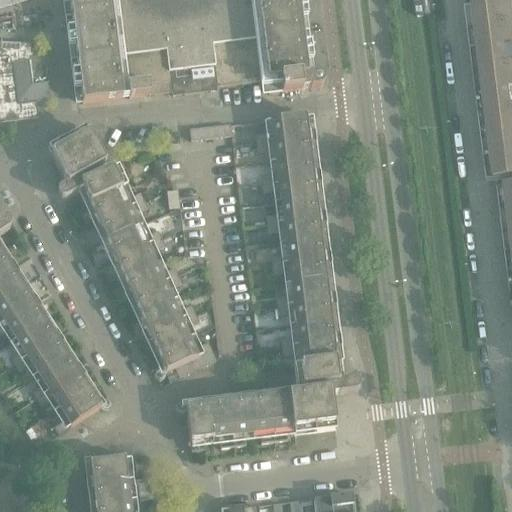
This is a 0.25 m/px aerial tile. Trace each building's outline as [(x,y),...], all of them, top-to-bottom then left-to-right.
[(128,101),(171,96),(172,99),(212,94),(212,91),(260,85),(255,41),(261,40),(268,97),(309,92),(309,93),(310,93),(310,92),(318,91),(319,91),(320,90),(321,89),(322,88),(323,87),(323,86),(324,85),(324,83),(323,82),(323,81),(322,80),(321,79),(320,78),(319,77),(317,77),(316,77),(307,78),(297,0),(68,0),(70,15),(71,21),(81,107),(121,102),(116,59),(123,58),(128,101)] [(511,0),(490,0),(492,8),(466,11),(467,21),(487,184),(511,181),(511,0)] [(0,50),(28,52),(29,65),(44,63),(46,83),(50,83),(43,48),(0,45),(0,50)] [(12,67),(29,65),(28,52),(0,50),(0,124),(37,121),(35,109),(32,110),(31,105),(17,107),(12,67)] [(44,63),(29,65),(12,67),(17,107),(31,105),(49,103),(46,83),(44,63)] [(185,411),(191,456),(205,454),(204,444),(219,443),(220,453),(245,449),(244,439),(259,437),(260,448),(287,444),(285,434),(335,428),(331,399),(353,396),(355,396),(357,394),(358,392),(358,389),(358,387),(356,385),(354,384),(352,384),(337,386),(327,305),(304,120),(270,125),(271,137),(255,139),(257,157),(273,155),(276,178),(260,180),(262,197),(278,195),(281,218),(265,220),(267,238),(283,236),(286,259),(270,261),(272,278),(288,276),(291,300),(275,302),(277,320),(293,318),(296,341),(280,342),(282,360),(298,358),(303,396),(185,411)] [(189,134),(191,145),(231,140),(230,129),(189,134)] [(167,137),(168,150),(179,148),(177,136),(167,137)] [(174,373),(178,382),(216,365),(208,346),(193,353),(184,332),(198,325),(191,309),(176,316),(167,295),(181,288),(174,272),(159,278),(150,257),(164,251),(157,235),(143,241),(133,219),(147,213),(140,197),(125,203),(112,173),(94,181),(91,175),(105,168),(88,137),(50,157),(66,187),(59,191),(58,193),(57,195),(57,198),(57,200),(59,202),(61,203),(63,203),(66,202),(82,193),(165,377),(174,373)] [(511,190),(499,192),(511,299),(511,190)] [(0,339),(8,335),(21,354),(9,362),(18,377),(30,369),(43,388),(31,396),(40,411),(52,403),(65,423),(53,431),(58,439),(100,412),(0,256),(0,238),(7,233),(8,233),(9,232),(10,231),(10,229),(10,228),(10,227),(10,226),(9,225),(8,223),(7,222),(5,222),(4,222),(3,222),(2,222),(1,223),(0,223),(0,339)] [(139,511),(137,491),(127,492),(126,477),(136,476),(134,462),(89,467),(94,511),(139,511)] [(313,503),(314,511),(352,511),(351,499),(313,503)]
